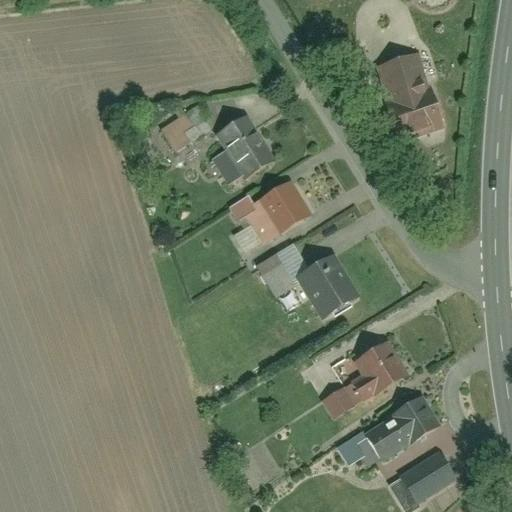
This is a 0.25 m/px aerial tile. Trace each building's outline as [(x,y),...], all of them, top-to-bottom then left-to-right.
[(428,63),(379,78),(400,145),(449,130),(428,63)] [(201,107),(186,117),(180,108),(160,121),(167,131),(161,134),(175,156),(204,137),(199,130),(210,122),(201,107)] [(219,142),(228,155),(211,166),(227,190),(244,179),(247,183),(277,162),(250,121),(219,142)] [(285,195),(257,213),(249,201),(232,213),(241,226),(250,221),(255,229),(234,242),(246,261),(267,247),(269,250),(306,227),(285,195)] [(340,257),(312,274),(297,250),(260,273),(277,301),(300,287),(324,325),(366,299),(340,257)] [(387,349),(356,369),(364,381),(322,407),(333,424),(375,397),(377,400),(407,381),(387,349)] [(346,362),(330,374),(338,386),(354,374),(346,362)] [(351,470),(376,454),(385,468),(439,431),(419,401),(367,436),(366,434),(339,453),(351,470)] [(439,459),(389,490),(402,511),(416,511),(457,487),(439,459)]
